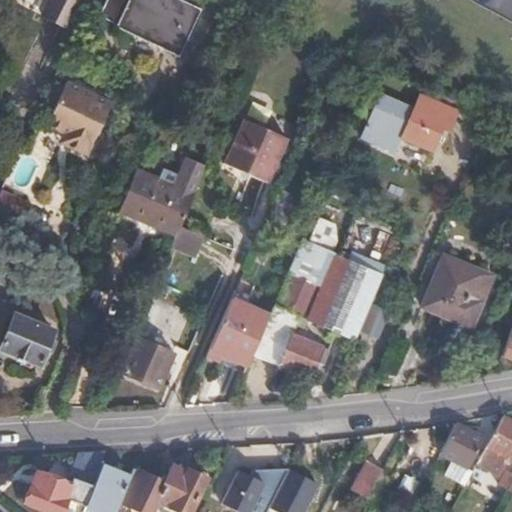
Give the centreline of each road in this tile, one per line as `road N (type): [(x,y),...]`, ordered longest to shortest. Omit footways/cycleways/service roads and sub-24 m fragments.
road 1 (residential): [(0,435),(263,421),(511,392)]
road 2 (unknown): [(33,433),(67,361),(70,245),(138,103),(132,72),(101,50)]
